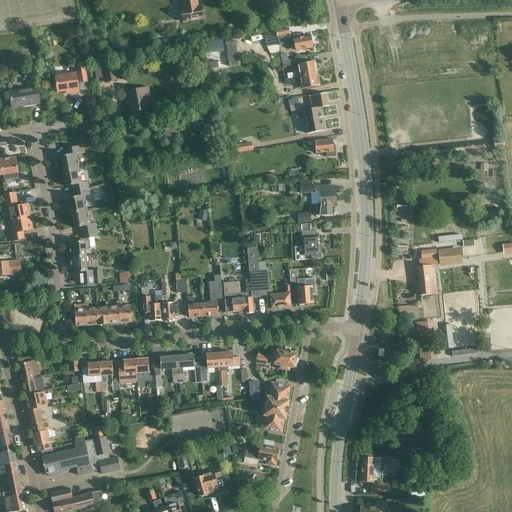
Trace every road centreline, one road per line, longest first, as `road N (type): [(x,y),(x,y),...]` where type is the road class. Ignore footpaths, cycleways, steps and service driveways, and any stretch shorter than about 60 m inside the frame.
road 1 (tertiary): [(356,330),(364,172),(339,2)]
road 2 (residential): [(63,346),(307,326)]
road 3 (residential): [(63,346),(32,131)]
road 4 (residential): [(274,511),(307,326)]
road 5 (tertiary): [(335,511),(356,330)]
road 6 (residential): [(3,350),(39,511)]
